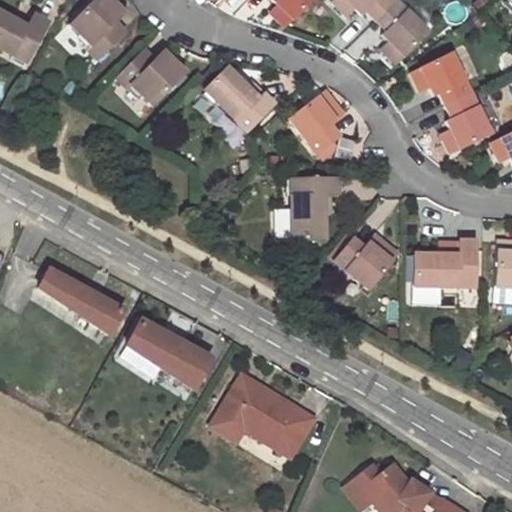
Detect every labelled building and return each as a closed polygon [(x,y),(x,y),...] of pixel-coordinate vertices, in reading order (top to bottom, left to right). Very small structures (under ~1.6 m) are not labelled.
[(91,0),(67,26),(89,47),(86,51),(97,61),(123,33),(113,23),(121,16),(104,0),(91,0)] [(282,30),(310,0),(267,0),(274,6),(278,11),(271,18),(282,30)] [(348,10),(352,14),(356,18),(361,13),(371,24),(392,3),(389,0),(328,0),(327,2),(341,17),(348,10)] [(382,44),(387,49),(380,56),(390,65),(422,32),(392,3),(371,24),(380,33),(376,38),(382,44)] [(274,6),(266,14),(271,18),(278,11),(274,6)] [(346,21),(352,14),(348,10),(341,17),(346,21)] [(0,50),(25,64),(44,30),(47,24),(31,16),(28,24),(25,30),(10,22),(0,16),(0,50)] [(10,22),(25,30),(28,24),(13,16),(10,22)] [(382,44),(375,50),(380,56),(387,49),(382,44)] [(128,85),(151,107),(183,75),(159,53),(152,60),(141,51),(115,78),(124,88),(128,85)] [(424,88),(427,96),(433,94),(440,108),(466,96),(445,54),(404,74),(410,86),(421,82),(424,88)] [(201,89),(246,133),(272,105),(263,96),(257,101),(246,90),(223,67),(201,89)] [(413,93),(424,88),(421,82),(410,86),(413,93)] [(246,90),(257,101),(263,96),(252,85),(246,90)] [(287,118),(315,156),(336,139),(326,127),(332,123),(323,110),(331,103),(321,91),(287,118)] [(198,117),(211,105),(198,92),(186,105),(198,117)] [(445,132),(448,139),(438,144),(444,155),(485,136),(466,96),(440,108),(447,121),(441,124),(445,132)] [(323,110),(332,123),(341,116),(331,103),(323,110)] [(435,137),(438,144),(448,139),(445,132),(435,137)] [(502,153),(504,159),(509,168),(511,166),(511,132),(486,145),(491,158),(502,153)] [(502,153),(491,158),(494,164),(504,159),(502,153)] [(290,180),(291,241),(321,241),(320,211),(320,197),(328,197),(336,196),(335,180),(290,180)] [(382,244),(371,235),(364,243),(375,252),(382,244)] [(331,260),(367,289),(395,255),(382,244),(375,252),(364,243),(360,248),(348,239),(331,260)] [(408,286),(471,287),(471,242),(457,242),(457,248),(441,248),(409,247),(408,286)] [(490,288),(511,288),(511,253),(506,254),(506,242),(491,242),(490,288)] [(121,311),(47,270),(37,288),(108,335),(121,311)] [(209,359),(139,320),(125,346),(193,389),(209,359)] [(218,412),(289,455),(313,418),(241,374),(218,412)] [(360,489),(377,476),(369,465),(346,482),(363,507),(369,502),(360,489)] [(459,511),(441,499),(439,502),(414,486),(412,489),(405,485),(391,466),(377,476),(360,489),(369,502),(376,511),(382,511),(384,511),(459,511)]
